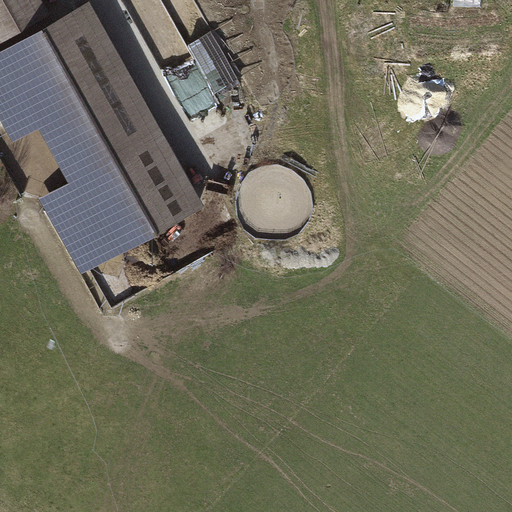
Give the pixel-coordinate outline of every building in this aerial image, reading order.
[(41,0),(0,0),(0,52),(54,23),(41,0)] [(131,0),(146,28),(174,14),(166,0),(131,0)] [(351,18),(370,74),(418,57),(399,1),(351,18)] [(0,52),(0,113),(14,140),(38,127),(70,185),(43,200),(82,271),(203,204),(92,2),(54,23),(0,52)] [(189,40),(202,68),(208,65),(217,83),(228,78),(219,59),(224,56),(211,30),(189,40)]
